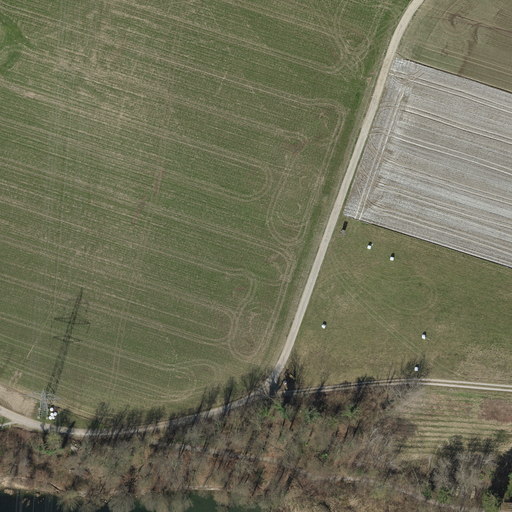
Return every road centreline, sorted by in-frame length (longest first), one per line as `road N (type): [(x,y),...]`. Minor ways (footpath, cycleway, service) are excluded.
road 1 (track): [(264,389),(285,356),(399,31),(418,0)]
road 2 (track): [(264,389),(417,382),(511,388)]
road 3 (track): [(139,431),(205,416),(264,389)]
